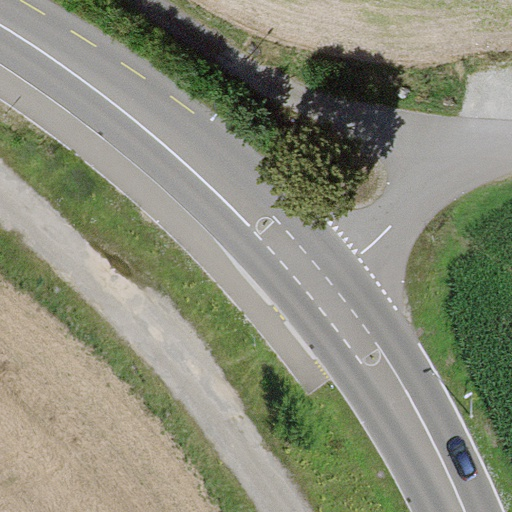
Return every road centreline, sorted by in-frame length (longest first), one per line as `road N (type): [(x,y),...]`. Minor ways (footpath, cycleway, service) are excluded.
road 1 (secondary): [(461,511),(426,438),(329,290),(209,178),(0,20)]
road 2 (track): [(0,199),(136,319),(276,485),(289,511)]
road 3 (track): [(411,177),(379,121),(234,57),(134,0)]
road 4 (track): [(329,290),(411,177),(511,142)]
